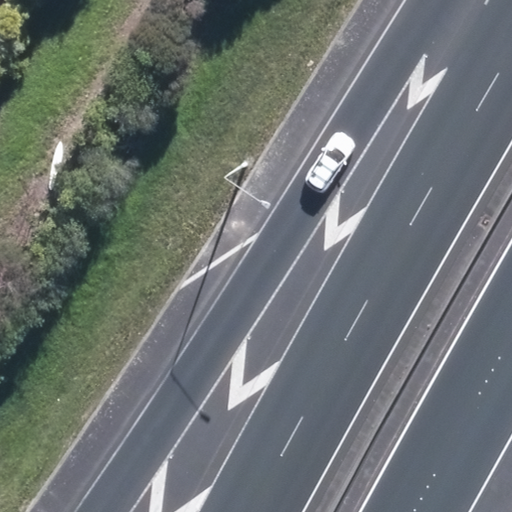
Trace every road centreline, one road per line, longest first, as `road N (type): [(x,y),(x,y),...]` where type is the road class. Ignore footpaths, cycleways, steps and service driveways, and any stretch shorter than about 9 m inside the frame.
road 1 (motorway): [(97,511),(396,72),(464,0)]
road 2 (motorway): [(254,511),(511,61)]
road 3 (motorway): [(511,335),(414,511)]
